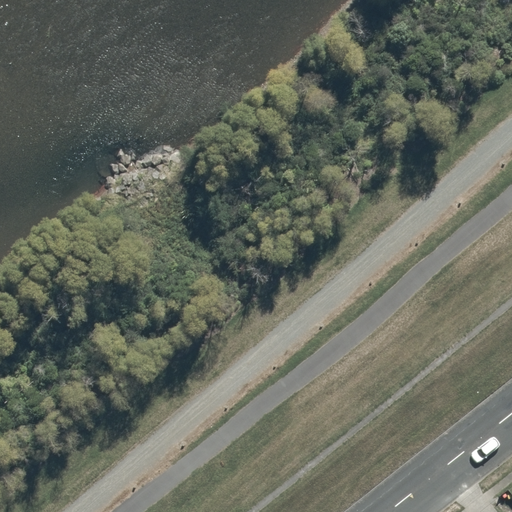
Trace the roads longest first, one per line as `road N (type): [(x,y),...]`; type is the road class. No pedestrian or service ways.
road 1 (track): [(511,123),(67,511)]
road 2 (secondary): [(387,511),(511,412)]
